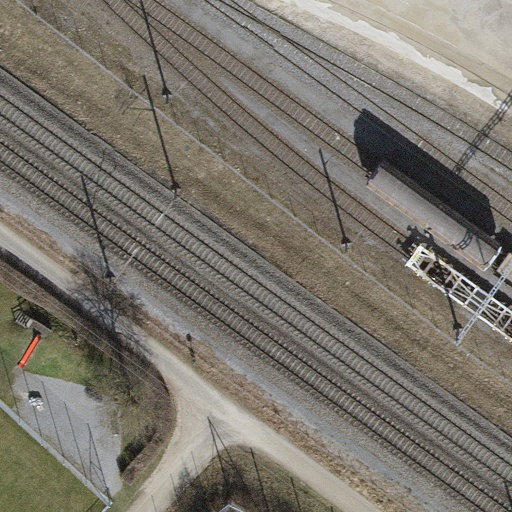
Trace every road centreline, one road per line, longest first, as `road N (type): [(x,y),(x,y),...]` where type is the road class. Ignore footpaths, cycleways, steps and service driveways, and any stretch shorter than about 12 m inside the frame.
road 1 (track): [(0,239),(236,410)]
road 2 (track): [(236,410),(376,511)]
road 3 (track): [(236,410),(143,511)]
